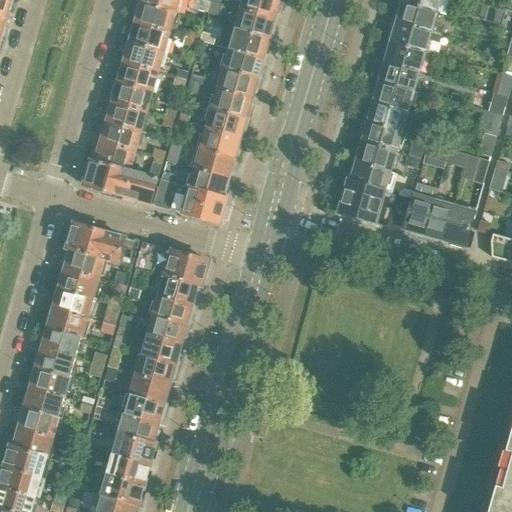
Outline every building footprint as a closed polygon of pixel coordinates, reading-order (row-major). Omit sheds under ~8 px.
[(0,0),(0,17),(6,19),(8,10),(10,10),(13,1),(11,0),(0,0)] [(138,0),(138,3),(175,14),(179,0),(138,0)] [(194,0),(192,9),(207,13),(210,2),(201,0),(194,0)] [(278,0),(244,0),(241,11),(274,21),(276,15),(279,14),(283,1),(278,0)] [(400,0),(400,3),(436,13),(446,16),(451,0),(400,0)] [(210,2),(207,13),(217,16),(220,5),(210,2)] [(137,19),(135,24),(170,33),(175,14),(138,3),(134,16),(137,18),(136,18),(137,19)] [(398,19),(397,24),(441,36),(444,28),(432,25),(436,13),(400,3),(396,16),(398,19)] [(241,11),(235,31),(271,41),(275,27),(273,25),(274,21),(241,11)] [(131,29),(127,42),(164,53),(170,33),(135,24),(134,29),(131,29)] [(392,30),(388,42),(424,53),(428,41),(439,44),(441,36),(397,24),(396,29),(395,29),(392,30)] [(189,30),(187,38),(197,41),(199,33),(189,30)] [(217,46),(230,50),(263,60),(264,55),(265,55),(268,54),(271,41),(235,31),(232,42),(219,38),(217,46)] [(203,33),(201,42),(216,46),(218,37),(203,33)] [(197,41),(187,38),(184,37),(182,46),(195,49),(197,41)] [(125,58),(124,63),(159,73),(164,53),(127,42),(123,56),(125,58)] [(387,59),(385,64),(418,73),(424,53),(388,42),(384,56),(386,59),(387,59)] [(230,50),(224,70),(260,80),(264,67),(262,65),(261,64),(263,60),(230,50)] [(202,63),(205,55),(198,53),(196,61),(202,63)] [(511,56),(509,56),(507,55),(502,71),(511,73),(511,56)] [(119,69),(115,83),(153,94),(159,73),(124,63),(123,69),(122,68),(119,69)] [(380,70),(377,83),(412,94),(418,73),(385,64),(384,69),(383,69),(380,70)] [(224,70),(218,90),(251,99),(253,94),(256,94),(260,80),(224,70)] [(178,71),(176,78),(186,81),(188,74),(178,71)] [(191,74),(189,82),(198,85),(203,86),(205,78),(191,74)] [(492,94),(493,95),(507,99),(511,82),(511,78),(498,74),(492,94)] [(186,81),(176,78),(175,78),(173,86),(183,89),(186,81)] [(198,85),(189,82),(187,90),(196,92),(198,85)] [(114,98),(112,103),(148,113),(153,94),(115,83),(111,96),(114,98)] [(375,99),(374,104),(407,114),(412,94),(377,83),(373,97),(375,99)] [(218,90),(212,110),(248,121),(252,107),(250,105),(251,104),(250,104),(251,99),(218,90)] [(493,95),(488,113),(502,117),(507,99),(493,95)] [(108,109),(104,122),(142,133),(148,113),(112,103),(111,108),(108,109)] [(369,110),(365,122),(401,132),(407,114),(374,104),(373,109),(372,109),(369,110)] [(167,108),(164,118),(174,121),(177,111),(167,108)] [(212,110),(206,130),(240,139),(241,134),(242,134),(245,133),(248,121),(212,110)] [(484,133),(483,135),(496,139),(499,127),(502,117),(488,113),(484,112),(478,132),(484,133)] [(180,114),(178,122),(187,125),(189,117),(180,114)] [(174,121),(164,118),(162,126),(171,128),(174,121)] [(103,138),(101,143),(136,153),(142,133),(104,122),(100,136),(102,138),(103,138)] [(187,125),(178,122),(175,130),(185,132),(187,125)] [(364,139),(363,144),(395,153),(401,132),(365,122),(361,137),(363,139),(364,139)] [(206,130),(201,149),(237,160),(241,147),(239,144),(238,144),(240,139),(206,130)] [(496,139),(483,135),(478,155),(490,158),(496,139)] [(416,137),(410,157),(420,160),(426,140),(416,137)] [(172,141),(166,161),(176,164),(182,144),(172,141)] [(92,161),(92,162),(131,172),(136,153),(101,143),(100,148),(99,148),(96,149),(93,162),(92,161)] [(357,150),(354,163),(389,173),(395,153),(363,144),(361,149),(360,149),(357,150)] [(200,162),(197,170),(228,179),(230,174),(233,173),(237,160),(201,149),(197,161),(200,162)] [(151,157),(154,158),(163,161),(165,153),(154,150),(151,157)] [(463,179),(482,185),(483,185),(490,162),(469,156),(463,179)] [(420,160),(410,157),(405,176),(415,178),(420,160)] [(163,161),(154,158),(149,177),(157,179),(163,161)] [(131,172),(92,162),(90,167),(85,182),(84,181),(84,183),(85,183),(84,187),(88,188),(87,189),(89,189),(89,188),(103,192),(150,205),(157,179),(149,177),(131,172)] [(353,179),(351,183),(384,192),(389,173),(354,163),(350,176),(352,179),(353,179)] [(504,187),(507,169),(495,167),(492,186),(504,187)] [(195,170),(189,189),(226,198),(229,186),(227,184),(228,179),(197,170),(195,170)] [(163,172),(161,181),(170,184),(173,175),(163,172)] [(189,189),(170,184),(161,181),(154,206),(215,223),(219,225),(226,200),(226,199),(226,198),(189,189)] [(384,192),(351,183),(351,184),(348,183),(339,214),(374,225),(384,192)] [(410,235),(423,238),(434,203),(438,190),(417,184),(414,197),(412,201),(404,230),(410,231),(410,235)] [(403,233),(404,230),(412,201),(395,196),(387,228),(403,233)] [(495,201),(487,199),(484,210),(491,213),(495,201)] [(439,239),(444,241),(453,208),(434,203),(423,238),(437,242),(439,239)] [(453,208),(444,241),(449,242),(450,246),(464,250),(474,214),(453,208)] [(487,234),(490,224),(481,221),(478,231),(487,234)] [(67,249),(67,250),(103,260),(132,268),(139,243),(78,226),(79,225),(77,224),(77,226),(74,225),(73,228),(72,228),(71,229),(72,229),(67,249)] [(511,241),(494,236),(492,246),(492,247),(493,259),(511,264),(511,241)] [(146,271),(165,276),(202,287),(209,263),(204,261),(171,252),(143,244),(136,269),(146,271)] [(66,264),(65,270),(98,279),(103,260),(67,250),(64,262),(66,264)] [(136,269),(131,289),(140,291),(146,271),(136,269)] [(60,275),(56,289),(92,299),(98,279),(65,270),(64,275),(63,275),(60,275)] [(128,280),(129,276),(117,272),(114,284),(116,285),(126,287),(128,280)] [(165,276),(159,297),(192,306),(193,301),(194,301),(197,301),(200,288),(201,288),(202,287),(165,276)] [(126,287),(116,285),(114,292),(124,295),(126,287)] [(55,304),(53,309),(87,319),(92,299),(56,289),(52,302),(55,304)] [(140,291),(131,289),(128,296),(138,299),(140,291)] [(159,297),(153,317),(189,327),(193,314),(191,311),(190,311),(192,306),(159,297)] [(103,324),(105,324),(115,327),(120,307),(109,304),(103,324)] [(49,315),(45,328),(81,339),(87,319),(53,309),(52,314),(51,314),(49,315)] [(122,316),(119,328),(128,331),(131,318),(122,316)] [(153,317),(147,336),(180,346),(182,341),(185,340),(189,327),(153,317)] [(115,327),(105,324),(102,332),(112,335),(115,327)] [(44,344),(42,349),(75,359),(81,339),(45,328),(41,342),(43,344),(44,344)] [(119,328),(113,349),(122,351),(128,331),(119,328)] [(147,336),(142,356),(178,367),(182,353),(180,351),(179,351),(180,346),(147,336)] [(37,355),(33,368),(69,379),(75,359),(42,349),(41,354),(40,354),(37,355)] [(113,349),(107,368),(117,371),(122,351),(113,349)] [(96,355),(93,364),(104,367),(107,358),(96,355)] [(142,356),(136,376),(169,386),(170,380),(171,381),(174,380),(178,367),(142,356)] [(104,367),(93,364),(91,373),(101,376),(104,367)] [(32,384),(31,389),(64,398),(69,379),(33,368),(30,382),(32,384)] [(123,373),(117,371),(107,368),(103,382),(119,386),(123,373)] [(136,376),(130,396),(166,406),(170,393),(168,391),(169,386),(136,376)] [(26,395),(22,408),(58,418),(64,398),(31,389),(29,394),(26,395)] [(84,395),(81,403),(92,407),(94,398),(84,395)] [(130,396),(125,415),(158,425),(159,420),(160,420),(163,420),(166,406),(130,396)] [(99,398),(96,408),(106,412),(109,401),(99,398)] [(92,407),(81,403),(79,412),(89,415),(92,407)] [(21,424),(19,429),(52,438),(58,418),(22,408),(18,421),(20,424),(21,424)] [(106,412),(96,408),(92,419),(103,422),(106,412)] [(123,422),(119,435),(155,445),(159,433),(157,430),(156,430),(158,425),(125,415),(118,413),(116,420),(123,422)] [(14,435),(11,447),(47,458),(52,438),(19,429),(18,434),(17,434),(14,435)] [(511,511),(511,432),(506,454),(507,454),(507,453),(511,454),(511,459),(503,490),(497,488),(496,488),(489,511),(511,511)] [(119,435),(113,456),(150,466),(156,445),(155,445),(119,435)] [(70,444),(80,446),(83,438),(73,436),(70,444)] [(6,461),(4,468),(41,478),(47,458),(11,447),(10,447),(10,449),(6,448),(2,460),(6,461)] [(90,458),(82,455),(79,467),(87,469),(90,458)] [(113,456),(107,475),(144,486),(150,466),(113,456)] [(0,480),(0,481),(0,488),(35,498),(41,478),(4,468),(0,467),(0,480)] [(76,476),(87,479),(90,470),(87,469),(79,467),(76,476)] [(56,482),(69,486),(72,478),(58,474),(56,482)] [(107,475),(102,496),(138,507),(144,486),(107,475)] [(0,508),(12,511),(31,511),(35,498),(0,488),(0,508)] [(56,494),(53,503),(63,506),(66,497),(56,494)] [(87,511),(136,511),(138,507),(102,496),(98,508),(90,506),(87,511)] [(67,507),(77,510),(80,501),(70,498),(67,507)] [(61,511),(63,506),(53,503),(51,511),(53,511),(61,511)]
